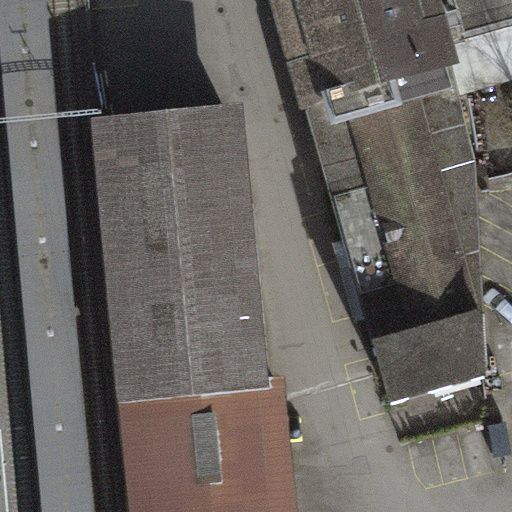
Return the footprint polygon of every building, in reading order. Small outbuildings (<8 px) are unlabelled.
[(0,0),(0,61),(40,511),(91,511),(45,0),(0,0)] [(511,0),(260,0),(297,132),(309,130),(389,419),(487,392),(477,170),(458,102),(454,89),(459,87),(450,54),(511,33),(511,0)] [(511,86),(511,33),(450,54),(459,87),(454,89),(458,102),(511,86)] [(90,127),(119,412),(269,397),(240,113),(90,127)] [(295,511),(284,396),(269,397),(119,412),(128,511),(295,511)]
